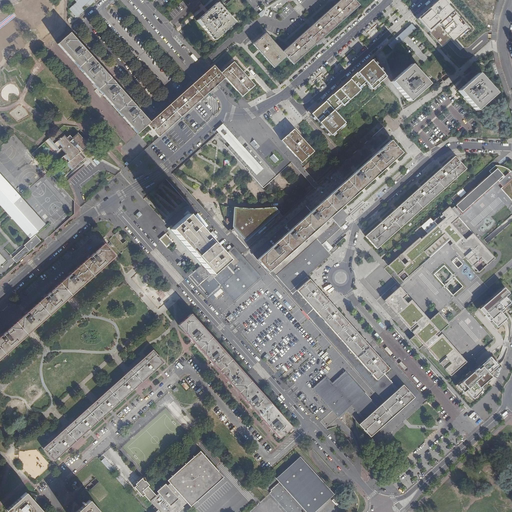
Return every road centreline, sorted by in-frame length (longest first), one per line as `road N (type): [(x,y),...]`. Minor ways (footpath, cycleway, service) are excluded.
road 1 (residential): [(309,425),(269,459),(183,368),(55,484)]
road 2 (residential): [(110,202),(309,425)]
road 3 (residential): [(344,267),(358,220),(431,157),(454,145),(511,146)]
road 4 (residential): [(477,435),(344,287)]
road 5 (residential): [(286,92),(301,111),(425,0)]
road 6 (residential): [(110,202),(164,168),(224,111)]
road 7 (residential): [(0,296),(110,202)]
road 8 (residential): [(286,92),(388,0)]
